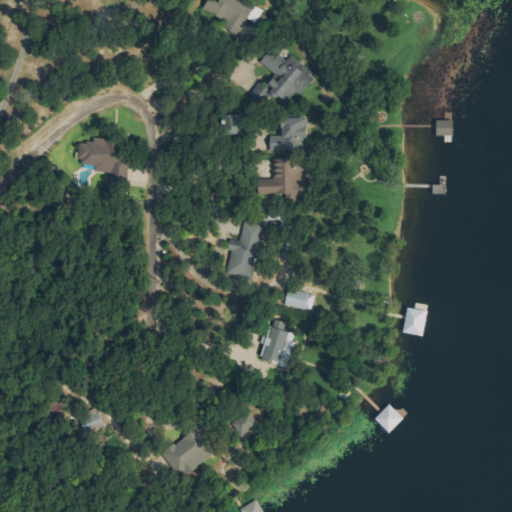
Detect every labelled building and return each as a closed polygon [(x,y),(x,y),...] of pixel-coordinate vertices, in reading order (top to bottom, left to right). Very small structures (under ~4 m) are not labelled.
[(254,0),(247,0),(209,1),(210,18),(255,17),(254,0)] [(295,55),(291,61),(275,49),(265,62),(281,75),(273,86),(297,103),(319,73),(295,55)] [(231,113),(230,128),(247,129),(248,114),(231,113)] [(305,150),(305,137),(316,137),(315,117),(285,118),(286,136),(275,136),(275,150),(305,150)] [(120,139),(98,137),(98,142),(84,142),(83,164),(100,165),(99,169),(118,171),(120,139)] [(264,194),(311,193),(310,158),(276,159),(277,185),(263,185),(264,194)] [(257,278),(268,226),(247,222),(243,241),(234,239),(232,249),(234,250),(230,273),(257,278)] [(429,335),(431,310),(411,308),(408,333),(429,335)] [(269,336),(265,356),(277,358),(276,363),(293,367),(300,332),(279,327),(277,337),(269,336)] [(219,456),(203,428),(168,449),(184,476),(219,456)] [(244,508),(245,511),(266,511),(261,500),(244,508)]
